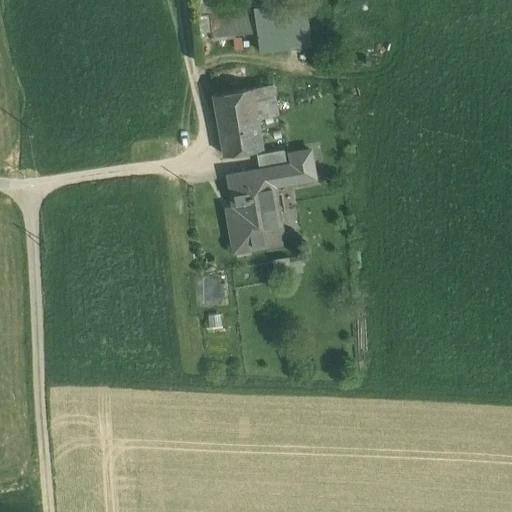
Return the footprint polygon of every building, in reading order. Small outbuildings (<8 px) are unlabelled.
[(194,0),(196,13),(208,12),(215,11),(214,0),(194,0)] [(252,11),(243,12),(243,16),(232,17),(234,33),(255,30),(259,53),(315,44),(309,2),(283,6),(252,11)] [(231,11),(208,13),(211,36),(234,33),(232,17),(231,11)] [(208,12),(196,13),(199,40),(211,39),(211,36),(208,13),(208,12)] [(272,83),(253,86),(258,117),(278,113),(272,83)] [(258,117),(253,86),(213,93),(224,154),(263,147),(258,117)] [(259,169),(229,174),(235,215),(228,216),(233,244),(283,235),(274,184),(315,178),(310,149),(290,153),(292,163),(287,164),(259,169)] [(285,149),(257,154),(259,169),(287,164),(285,149)] [(274,260),(278,277),(305,273),(303,255),(274,260)]
